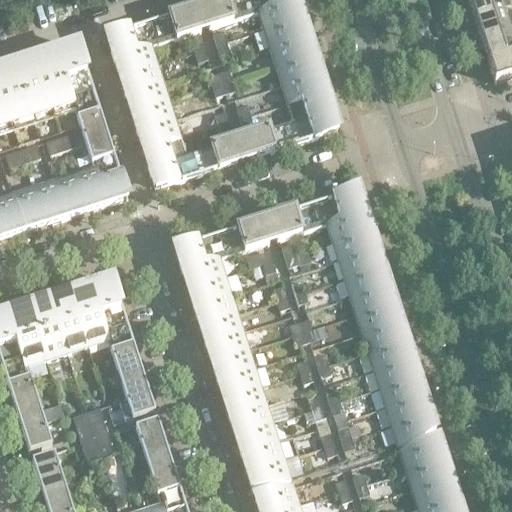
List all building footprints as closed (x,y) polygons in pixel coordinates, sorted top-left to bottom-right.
[(157,50),(252,19),(245,0),(235,0),(150,28),(157,50)] [(296,4),(294,0),(245,0),(252,19),(257,18),(257,17),(296,4)] [(511,15),(511,8),(509,0),(493,0),(469,8),(475,27),(511,15)] [(302,23),(299,16),(296,4),(257,17),(257,18),(263,35),(302,23)] [(511,36),(511,15),(475,27),(482,47),(511,36)] [(307,41),(304,30),(302,23),(263,35),(269,54),(307,41)] [(157,50),(150,28),(106,42),(113,63),(151,51),(152,52),(157,50)] [(227,47),(223,36),(213,40),(216,50),(227,47)] [(511,58),(511,36),(482,47),(488,66),(511,58)] [(313,59),(311,52),(307,41),(269,54),(275,72),(313,59)] [(204,54),(200,44),(190,47),(194,57),(204,54)] [(230,57),(227,47),(216,50),(220,61),(230,57)] [(93,94),(85,70),(79,50),(57,57),(71,101),(93,94)] [(157,69),(152,52),(151,51),(113,63),(119,81),(157,69)] [(207,65),(204,54),(194,57),(197,68),(207,65)] [(74,110),(71,101),(57,57),(36,64),(38,70),(53,117),(73,111),(74,110)] [(511,80),(511,58),(488,66),(494,86),(511,80)] [(319,78),(316,67),(313,59),(275,72),(281,90),(319,78)] [(53,117),(38,70),(36,64),(16,71),(33,124),(53,117)] [(163,87),(157,69),(119,81),(125,100),(163,87)] [(33,124),(16,71),(0,75),(0,92),(12,130),(33,124)] [(232,86),(228,75),(218,78),(222,89),(232,86)] [(222,89),(218,78),(208,81),(212,92),(222,89)] [(325,96),(323,89),(319,78),(281,90),(287,109),(325,96)] [(235,96),(232,86),(222,89),(225,99),(235,96)] [(169,106),(163,87),(125,100),(130,118),(169,106)] [(225,99),(222,89),(212,92),(215,102),(225,99)] [(0,134),(12,130),(0,92),(0,134)] [(114,160),(98,111),(93,94),(71,101),(74,110),(73,111),(91,167),(114,160)] [(331,115),(327,103),(325,96),(287,109),(292,126),(292,127),(331,115)] [(175,124),(169,106),(130,118),(136,137),(175,124)] [(250,120),(246,110),(236,113),(240,124),(250,120)] [(338,136),(336,131),(331,115),(292,127),(292,126),(287,128),(294,150),(338,136)] [(228,128),(224,117),(214,120),(217,131),(228,128)] [(253,131),(250,120),(240,124),(243,134),(253,131)] [(181,143),(175,124),(136,137),(142,155),(181,143)] [(199,181),(294,150),(287,128),(192,158),(199,181)] [(231,138),(228,128),(217,131),(221,141),(231,138)] [(82,150),(77,137),(68,140),(73,153),(82,150)] [(73,153),(68,140),(61,142),(66,155),(73,153)] [(66,155),(61,142),(55,144),(59,158),(66,155)] [(186,160),(181,143),(142,155),(148,173),(187,161),(186,160)] [(59,158),(55,144),(46,147),(50,160),(59,158)] [(40,164),(36,150),(27,153),(31,166),(40,164)] [(31,166),(27,153),(20,155),(25,169),(31,166)] [(25,169),(20,155),(13,158),(18,171),(25,169)] [(18,171),(13,158),(4,160),(9,174),(18,171)] [(199,181),(192,158),(186,160),(187,161),(148,173),(155,195),(199,181)] [(128,203),(122,185),(114,160),(91,167),(93,172),(94,172),(106,210),(128,203)] [(94,172),(93,172),(73,179),(86,217),(106,210),(94,172)] [(86,217),(73,179),(53,185),(65,224),(86,217)] [(65,224),(53,185),(32,192),(44,230),(65,224)] [(44,230),(32,192),(11,198),(24,237),(44,230)] [(364,217),(359,200),(357,195),(313,209),(320,232),(326,230),(325,229),(364,217)] [(24,237),(11,198),(0,201),(0,233),(3,243),(24,237)] [(225,262),(320,232),(313,209),(218,240),(225,262)] [(370,235),(367,228),(364,217),(325,229),(326,230),(331,247),(370,235)] [(376,253),(372,242),(370,235),(331,247),(337,266),(376,253)] [(225,262),(218,240),(174,254),(181,275),(219,263),(220,264),(225,262)] [(295,259),(291,249),(281,252),(284,263),(295,259)] [(382,272),(379,265),(376,253),(337,266),(343,284),(382,272)] [(272,266),(269,256),(259,259),(262,270),(272,266)] [(298,270),(295,259),(284,263),(288,273),(298,270)] [(225,281),(220,264),(219,263),(181,275),(187,294),(225,281)] [(275,277),(272,266),(262,270),(265,280),(275,277)] [(387,290),(384,279),(382,272),(343,284),(349,302),(387,290)] [(231,300),(225,281),(187,294),(193,312),(231,300)] [(127,329),(119,304),(113,285),(91,292),(105,336),(127,329)] [(304,297),(301,286),(290,289),(294,300),(304,297)] [(393,309),(391,301),(387,290),(349,302),(355,321),(393,309)] [(105,336),(91,292),(70,299),(71,302),(88,352),(107,346),(108,346),(105,336)] [(286,302),(283,292),(273,295),(276,306),(286,302)] [(307,307),(304,297),(294,300),(297,310),(307,307)] [(88,352),(71,302),(70,299),(50,306),(67,359),(88,352)] [(237,318),(231,300),(193,312),(199,330),(237,318)] [(290,313),(286,302),(276,306),(279,316),(290,313)] [(67,359),(50,306),(29,312),(30,315),(46,366),(67,359)] [(399,327),(396,316),(393,309),(355,321),(361,339),(399,327)] [(46,366),(30,315),(29,312),(9,319),(23,363),(26,372),(27,372),(46,366)] [(243,336),(237,318),(199,330),(204,349),(243,336)] [(23,363),(9,319),(0,321),(0,365),(1,370),(23,363)] [(312,335),(308,324),(299,327),(302,338),(312,335)] [(302,338),(299,327),(289,330),(292,341),(302,338)] [(405,345),(403,338),(399,327),(361,339),(367,358),(405,345)] [(141,373),(127,329),(105,336),(108,346),(107,346),(118,380),(141,373)] [(315,345),(312,335),(302,338),(305,348),(315,345)] [(249,355),(243,336),(204,349),(210,367),(249,355)] [(305,348),(302,338),(292,341),(295,351),(305,348)] [(411,363),(407,352),(405,345),(367,358),(372,376),(411,363)] [(255,373),(249,355),(210,367),(216,386),(255,373)] [(328,370),(324,360),(314,363),(317,373),(328,370)] [(38,406),(27,372),(26,372),(23,363),(1,370),(15,413),(38,406)] [(417,382),(415,375),(411,363),(372,376),(378,394),(417,382)] [(310,376),(306,365),(296,369),(300,379),(310,376)] [(331,381),(328,370),(317,373),(321,384),(331,381)] [(155,416),(146,390),(141,373),(118,380),(132,423),(155,416)] [(261,391),(255,373),(216,386),(222,404),(261,391)] [(313,386),(310,376),(300,379),(303,389),(313,386)] [(423,400),(419,389),(417,382),(378,394),(384,412),(423,400)] [(267,410),(261,391),(222,404),(228,422),(267,410)] [(339,407),(336,396),(326,399),(329,410),(339,407)] [(429,418),(426,411),(423,400),(384,412),(390,431),(429,418)] [(322,412),(318,402),(308,405),(311,416),(322,412)] [(274,424),(289,419),(284,404),(269,408),(274,424)] [(52,449),(45,430),(38,406),(15,413),(29,457),(52,449)] [(343,417),(339,407),(329,410),(333,420),(343,417)] [(272,428),(267,410),(228,422),(234,440),(272,428)] [(325,423),(322,412),(311,416),(315,426),(325,423)] [(103,425),(99,413),(86,417),(90,429),(103,425)] [(90,429),(86,417),(73,422),(76,433),(90,429)] [(435,437),(431,425),(429,418),(390,431),(396,450),(435,437)] [(171,468),(157,424),(135,431),(149,475),(171,468)] [(107,436),(103,425),(90,429),(93,440),(107,436)] [(278,446),(272,428),(234,440),(240,459),(278,446)] [(93,440),(90,429),(76,433),(80,445),(93,440)] [(351,443),(348,433),(338,436),(341,446),(351,443)] [(110,447),(107,436),(93,440),(97,452),(110,447)] [(333,449),(330,438),(320,442),(323,452),(333,449)] [(97,452),(93,440),(80,445),(83,456),(97,452)] [(354,454),(351,443),(341,446),(344,457),(354,454)] [(443,464),(441,457),(437,445),(399,457),(405,477),(443,464)] [(284,465),(278,446),(240,459),(246,477),(284,465)] [(114,459),(110,447),(97,452),(101,463),(114,459)] [(337,459),(333,449),(323,452),(327,463),(337,459)] [(101,463),(97,452),(83,456),(87,467),(101,463)] [(68,501),(60,476),(54,457),(32,464),(46,508),(68,501)] [(449,483),(446,471),(443,464),(405,477),(411,495),(449,483)] [(290,484),(284,465),(246,477),(252,496),(290,484)] [(181,511),(185,511),(175,479),(171,468),(149,475),(160,509),(161,508),(161,511),(181,511)] [(366,489),(362,479),(352,482),(356,492),(366,489)] [(420,511),(455,501),(453,494),(449,483),(411,495),(416,511),(420,511)] [(348,495),(345,484),(335,488),(338,498),(348,495)] [(369,499),(366,489),(356,492),(359,503),(369,499)] [(294,511),(299,511),(293,491),(254,504),(256,511),(294,511)] [(351,505),(348,495),(338,498),(341,508),(351,505)] [(71,511),(68,501),(46,508),(46,511),(71,511)] [(458,511),(457,508),(455,501),(420,511),(458,511)]
